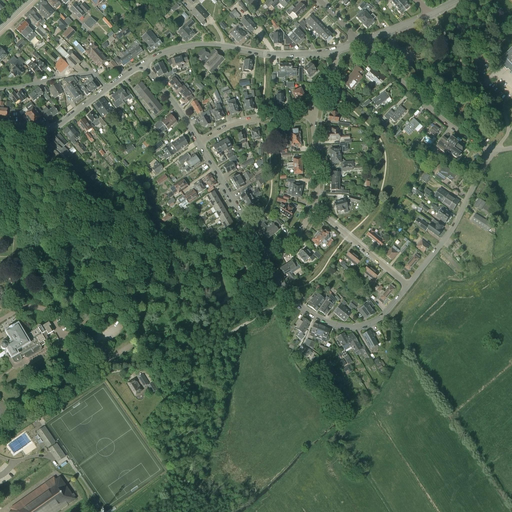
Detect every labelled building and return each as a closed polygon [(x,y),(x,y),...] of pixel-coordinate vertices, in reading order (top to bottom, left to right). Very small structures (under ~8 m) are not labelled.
[(55,12),(43,0),(41,0),(34,7),(46,20),(55,12)] [(61,4),(57,0),(55,0),(55,1),(53,0),(46,0),(53,8),(54,7),(56,9),(61,4)] [(276,0),(270,6),(274,9),(279,4),(283,8),(284,8),(287,5),(287,4),(286,3),(289,1),(288,0),(276,0)] [(403,7),(395,0),(392,0),(391,2),(397,9),(397,10),(397,11),(400,15),(404,12),(401,9),(403,7)] [(395,0),(403,7),(401,9),(404,12),(409,7),(409,6),(406,2),(406,3),(404,0),(395,0)] [(258,4),(255,1),(249,5),(253,9),(258,4)] [(170,9),(173,13),(179,7),(176,3),(170,9)] [(297,18),(306,9),(300,3),(295,9),(292,6),(285,12),(289,16),(292,13),(297,18)] [(370,3),(368,5),(366,3),(365,5),(363,3),(362,3),(359,6),(359,7),(361,10),(362,9),(363,10),(355,17),(367,29),(374,22),(373,20),(375,18),(372,14),(369,17),(367,14),(372,9),(373,7),(370,3)] [(84,16),(89,11),(83,4),(78,9),(74,5),(69,10),(79,20),(82,17),(83,18),(83,17),(84,16)] [(197,7),(191,13),(201,24),(201,23),(202,25),(205,23),(203,21),(207,18),(197,7)] [(240,16),(234,9),(230,13),(236,19),(240,16)] [(43,20),(41,21),(34,14),(35,14),(31,10),(27,13),(39,25),(40,25),(41,26),(45,22),(43,20)] [(39,25),(27,13),(24,16),(28,20),(34,26),(35,25),(43,34),(46,32),(39,26),(39,25)] [(262,15),(258,18),(263,23),(267,19),(262,15)] [(313,29),(319,23),(311,16),(305,21),(313,29)] [(96,23),(90,17),(83,23),(84,24),(81,26),(86,33),(89,30),(89,29),(96,23)] [(246,17),(243,19),(253,30),(256,27),(246,17)] [(112,27),(104,18),(102,19),(110,29),(112,27)] [(253,30),(243,19),(240,23),(250,33),(253,30)] [(183,40),(186,43),(195,35),(192,32),(191,32),(188,29),(194,23),(191,20),(177,32),(183,39),(183,40)] [(279,27),(276,24),(273,20),(270,22),(275,29),(279,27)] [(63,22),(60,26),(57,28),(61,32),(67,26),(63,22)] [(36,36),(27,27),(28,27),(24,23),(19,28),(17,26),(15,29),(17,30),(16,31),(20,35),(21,34),(25,39),(26,39),(30,42),(32,45),(34,45),(37,42),(37,40),(34,38),(36,36)] [(326,30),(319,23),(313,29),(319,36),(322,33),(323,33),(326,30)] [(243,27),(240,24),(230,34),(235,39),(234,39),(238,43),(246,35),(243,32),(241,30),(241,29),(240,29),(243,27)] [(293,34),(301,43),(304,40),(303,38),(304,37),(301,33),(303,31),(298,26),(296,28),(297,30),(293,34)] [(75,33),(70,28),(63,35),(68,40),(75,33)] [(126,28),(120,33),(123,36),(124,38),(130,33),(126,28)] [(37,29),(35,31),(42,39),(45,36),(37,29)] [(280,38),(284,38),(283,34),(280,29),(278,30),(277,32),(277,34),(273,34),(273,35),(271,35),(269,36),(272,41),(273,41),(273,45),(275,45),(276,46),(278,46),(279,45),(280,45),(280,38)] [(326,30),(323,33),(322,33),(319,36),(325,42),(331,36),(326,30)] [(149,31),(141,38),(149,47),(147,49),(150,53),(152,51),(161,44),(157,40),(149,31)] [(301,43),(293,34),(290,37),(289,36),(288,36),(288,37),(285,37),(285,44),(290,44),(292,41),(296,45),(297,44),(299,45),(301,43)] [(15,46),(19,50),(26,44),(21,39),(15,46)] [(133,46),(131,47),(133,50),(137,56),(142,52),(141,50),(143,48),(138,42),(137,40),(134,42),(135,44),(133,46)] [(89,48),(103,64),(107,60),(97,48),(97,47),(94,43),(89,48)] [(60,47),(57,50),(66,60),(65,61),(72,69),(77,64),(60,47)] [(133,50),(131,47),(126,50),(129,54),(133,59),(137,56),(133,50)] [(511,47),(500,59),(505,64),(503,66),(507,70),(509,68),(511,70),(511,47)] [(103,64),(89,48),(84,51),(88,55),(99,67),(103,64)] [(215,69),(224,60),(214,50),(208,58),(207,57),(209,55),(204,49),(202,50),(197,55),(203,61),(206,59),(201,65),(211,74),(215,69)] [(67,53),(78,65),(82,61),(74,53),(73,53),(71,51),(69,51),(67,53)] [(123,52),(121,54),(128,63),(133,59),(129,54),(126,56),(123,52)] [(128,63),(121,54),(119,55),(121,59),(119,61),(116,57),(113,59),(119,66),(121,64),(123,66),(128,63)] [(177,57),(180,68),(182,67),(181,65),(185,64),(185,63),(189,61),(187,57),(183,58),(183,56),(177,57)] [(173,67),(177,66),(178,69),(180,68),(177,57),(171,59),(172,62),(172,64),(173,67)] [(22,64),(17,59),(17,60),(14,63),(12,64),(15,67),(12,70),(13,71),(10,73),(15,78),(17,75),(19,77),(20,75),(21,76),(24,74),(23,73),(24,72),(20,67),(22,64)] [(476,69),(481,74),(487,69),(486,69),(481,65),(482,64),(477,59),(472,65),(473,64),(477,69),(476,69)] [(38,60),(34,64),(40,71),(42,72),(46,68),(38,60)] [(62,60),(54,67),(60,73),(67,65),(62,60)] [(243,73),(247,73),(247,71),(251,72),(252,62),(244,60),(242,70),(243,70),(243,73)] [(154,68),(158,78),(167,73),(162,62),(154,66),(154,68)] [(40,71),(34,64),(33,65),(30,63),(27,66),(35,73),(37,72),(37,73),(39,72),(40,71)] [(288,65),(285,65),(285,74),(285,76),(296,77),(296,68),(291,68),(291,65),(290,64),(289,64),(288,65)] [(310,64),(303,70),(310,77),(316,72),(315,70),(314,68),(314,67),(312,64),(311,65),(310,64)] [(375,85),(377,82),(380,84),(385,78),(379,73),(378,74),(369,65),(366,69),(369,72),(365,76),(375,85)] [(349,79),(344,85),(350,90),(362,78),(359,76),(363,72),(356,66),(353,70),(354,71),(348,78),(349,79)] [(172,88),(178,83),(180,81),(176,76),(176,77),(170,81),(168,83),(172,88)] [(76,87),(78,86),(72,77),(67,78),(71,84),(64,90),(65,92),(64,92),(67,97),(68,96),(72,102),(82,95),(76,87)] [(99,87),(92,78),(88,80),(95,90),(99,87)] [(88,80),(86,82),(92,91),(95,90),(88,80)] [(178,83),(172,88),(174,91),(173,91),(175,93),(184,86),(182,83),(183,82),(182,80),(180,81),(178,83)] [(92,91),(86,82),(83,84),(90,94),(90,93),(92,91)] [(141,82),(133,88),(138,94),(146,88),(141,82)] [(58,84),(49,89),(55,98),(63,93),(58,84)] [(90,94),(83,84),(80,86),(87,96),(90,94)] [(186,84),(184,86),(175,93),(177,95),(179,93),(181,96),(189,89),(188,88),(189,87),(186,84)] [(33,92),(39,99),(41,97),(40,96),(43,94),(39,88),(33,92)] [(143,99),(149,94),(150,93),(146,88),(138,94),(143,99)] [(117,93),(125,104),(126,103),(124,100),(127,98),(129,101),(133,98),(127,89),(124,91),(122,89),(117,93)] [(189,89),(181,96),(183,98),(181,100),(183,102),(191,95),(193,94),(189,89)] [(300,89),(292,93),(296,102),(297,101),(298,102),(300,101),(300,100),(301,100),(301,99),(304,97),(300,89)] [(30,98),(28,99),(31,102),(31,103),(33,102),(34,103),(39,99),(33,92),(28,96),(30,98)] [(385,92),(373,101),(377,107),(390,98),(385,92)] [(9,97),(7,98),(11,103),(13,102),(14,104),(19,100),(16,96),(14,93),(11,95),(12,96),(9,97),(10,97),(9,96),(9,97)] [(18,94),(16,96),(19,100),(21,103),(26,99),(27,98),(25,95),(23,96),(21,93),(19,95),(18,94)] [(125,104),(117,93),(111,97),(115,102),(114,103),(117,108),(118,107),(122,104),(123,106),(125,104)] [(147,105),(155,99),(150,93),(149,94),(143,99),(147,105)] [(194,98),(191,95),(183,102),(186,105),(191,100),(194,98)] [(283,95),(276,95),(277,98),(274,98),(275,102),(277,102),(277,104),(278,104),(278,105),(281,104),(284,103),(283,95)] [(103,118),(112,111),(103,99),(94,106),(103,118)] [(159,104),(155,99),(147,105),(151,110),(159,104)] [(361,106),(363,108),(371,102),(369,100),(361,106)] [(194,109),(199,106),(196,101),(190,104),(194,109)] [(41,116),(36,109),(34,107),(31,103),(31,102),(25,107),(29,112),(22,117),(28,124),(31,122),(32,124),(41,116)] [(131,104),(126,110),(131,114),(136,109),(131,104)] [(155,116),(163,109),(159,104),(151,110),(154,114),(153,114),(155,116)] [(216,109),(220,120),(224,118),(220,108),(222,108),(220,104),(216,106),(217,108),(216,109)] [(220,120),(216,109),(212,110),(209,105),(207,107),(209,112),(210,111),(211,114),(213,113),(216,121),(220,120)] [(202,112),(199,106),(194,109),(197,115),(202,112)] [(400,106),(393,113),(390,110),(384,117),(387,120),(390,118),(395,123),(406,111),(400,106)] [(37,108),(36,109),(41,116),(43,115),(46,113),(46,112),(48,110),(46,108),(42,111),(39,107),(38,108),(37,108)] [(54,108),(49,112),(53,117),(58,113),(54,108)] [(46,113),(43,115),(48,121),(53,117),(49,112),(48,110),(46,112),(46,113)] [(208,111),(201,115),(202,119),(200,120),(204,127),(205,127),(205,128),(207,127),(207,126),(210,124),(206,118),(210,115),(208,111)] [(98,120),(97,119),(98,118),(95,115),(94,115),(92,112),(90,114),(89,114),(88,115),(87,116),(94,125),(95,126),(97,126),(99,124),(99,123),(102,127),(102,126),(104,128),(106,126),(100,118),(98,120)] [(337,113),(330,112),(330,115),(329,115),(328,121),(338,122),(338,116),(337,116),(337,113)] [(158,131),(173,118),(170,115),(162,122),(161,121),(154,126),(158,131)] [(382,126),(385,123),(379,117),(376,120),(382,126)] [(87,132),(92,128),(84,118),(78,124),(83,131),(85,129),(87,132)] [(173,118),(158,131),(161,135),(166,131),(164,129),(166,128),(167,130),(176,122),(173,118)] [(414,119),(403,130),(409,135),(420,124),(414,119)] [(80,136),(70,125),(64,131),(69,137),(69,138),(73,142),(75,144),(77,143),(76,141),(80,137),(79,136),(80,136)] [(291,139),(300,139),(300,138),(300,137),(300,135),(299,135),(299,131),(298,131),(297,130),(292,130),(292,129),(289,130),(290,136),(288,136),(288,139),(291,139)] [(331,133),(328,133),(329,140),(340,140),(340,139),(342,140),(343,140),(344,139),(345,139),(349,139),(349,136),(344,136),(339,137),(339,132),(338,132),(338,129),(331,130),(331,133)] [(252,131),(251,131),(253,139),(257,138),(257,140),(260,140),(259,138),(260,138),(258,130),(255,131),(254,130),(253,130),(252,131)] [(59,141),(64,146),(67,143),(62,138),(58,134),(53,139),(57,143),(59,141)] [(182,137),(172,145),(171,144),(167,147),(168,147),(163,151),(166,154),(171,150),(174,149),(185,141),(182,137)] [(462,152),(463,149),(458,145),(459,143),(453,138),(451,137),(448,141),(443,138),(436,147),(445,154),(447,151),(457,159),(461,154),(460,154),(462,152)] [(142,144),(146,148),(152,142),(149,138),(142,144)] [(57,143),(53,139),(50,142),(57,148),(53,153),(63,162),(66,159),(63,156),(68,151),(63,147),(64,146),(59,141),(57,143)] [(222,142),(227,149),(229,154),(231,158),(235,156),(233,152),(233,153),(230,148),(231,147),(227,139),(222,142)] [(300,139),(291,139),(291,144),(290,144),(291,150),(294,150),(293,147),(300,147),(300,143),(300,140),(300,139)] [(166,154),(169,158),(174,155),(174,154),(177,152),(177,153),(187,145),(185,141),(174,149),(171,150),(166,154)] [(227,149),(222,142),(217,144),(222,152),(227,149)] [(152,154),(161,147),(158,143),(149,151),(152,154)] [(222,152),(217,144),(216,145),(216,144),(213,146),(214,147),(213,147),(217,155),(219,154),(220,157),(223,155),(221,152),(222,152)] [(331,157),(340,156),(340,153),(345,152),(348,150),(347,144),(340,145),(340,150),(330,150),(331,157)] [(80,145),(76,148),(81,155),(86,151),(80,145)] [(134,149),(132,145),(125,151),(128,154),(134,149)] [(430,163),(434,158),(428,153),(424,159),(430,163)] [(185,162),(188,166),(184,168),(183,167),(179,170),(181,173),(185,171),(191,166),(190,165),(197,159),(195,155),(185,162)] [(231,158),(229,160),(230,162),(228,163),(228,164),(223,167),(226,170),(225,171),(226,172),(227,172),(227,173),(232,170),(233,171),(236,169),(234,166),(237,164),(235,160),(237,159),(235,156),(231,158)] [(331,164),(340,163),(341,169),(352,168),(353,168),(353,162),(344,162),(344,160),(341,160),(340,156),(331,157),(331,164)] [(287,167),(301,166),(301,165),(302,165),(302,163),(301,162),(301,158),(293,158),(293,164),(287,164),(287,167)] [(191,166),(185,171),(187,173),(191,170),(200,163),(197,159),(190,165),(191,166)] [(253,160),(252,159),(241,165),(243,168),(254,162),(253,160)] [(163,169),(159,164),(158,164),(157,162),(153,164),(155,167),(152,169),(155,174),(163,169)] [(287,167),(285,167),(285,169),(287,169),(287,170),(294,169),(294,174),(302,174),(302,169),(302,167),(301,166),(287,167)] [(436,176),(442,180),(445,177),(452,182),(457,175),(444,166),(436,176)] [(425,173),(420,179),(426,184),(431,177),(425,173)] [(206,182),(210,189),(217,184),(210,174),(202,180),(204,183),(206,182)] [(234,184),(242,180),(238,174),(231,178),(234,184)] [(173,192),(185,183),(183,180),(170,189),(173,192)] [(201,180),(193,186),(198,194),(206,188),(201,180)] [(242,180),(234,184),(237,190),(245,186),(242,180)] [(188,187),(185,183),(173,192),(174,194),(178,192),(179,194),(188,187)] [(339,184),(331,184),(331,190),(335,191),(335,193),(349,194),(349,191),(343,191),(343,189),(342,189),(342,188),(339,188),(339,184)] [(417,193),(422,197),(424,193),(417,188),(414,186),(410,191),(413,194),(416,195),(417,193)] [(251,194),(250,195),(248,192),(249,191),(248,190),(251,189),(250,187),(241,192),(243,195),(241,196),(244,202),(253,197),(252,197),(251,194)] [(448,194),(440,188),(434,197),(442,203),(446,206),(447,206),(453,210),(459,202),(456,200),(456,199),(448,193),(448,194)] [(301,191),(288,189),(287,195),(290,196),(291,196),(300,198),(300,197),(301,197),(301,195),(300,194),(301,191)] [(193,190),(178,200),(180,204),(183,202),(195,194),(193,190)] [(209,202),(217,198),(214,192),(206,197),(209,202)] [(195,194),(183,202),(180,204),(183,207),(185,206),(198,197),(195,194)] [(253,197),(244,202),(247,207),(255,203),(253,200),(254,199),(253,197)] [(172,198),(167,203),(169,206),(175,202),(172,198)] [(220,203),(217,198),(209,202),(212,207),(220,203)] [(479,199),(474,206),(481,210),(486,203),(479,199)] [(340,212),(343,211),(344,213),(348,212),(347,208),(349,207),(347,200),(345,201),(345,200),(334,203),(334,204),(333,205),(334,207),(335,207),(336,211),(340,210),(340,212)] [(220,203),(212,207),(215,213),(223,208),(220,203)] [(281,203),(279,206),(283,209),(281,213),(289,219),(290,218),(291,218),(292,216),(292,215),(294,212),(291,210),(292,209),(288,206),(288,207),(285,205),(285,206),(281,203)] [(486,203),(484,209),(492,213),(495,207),(486,203)] [(434,206),(433,208),(435,210),(437,211),(449,220),(451,217),(451,216),(450,216),(451,215),(447,212),(447,211),(442,207),(439,207),(438,208),(434,206)] [(226,213),(223,208),(215,213),(219,218),(226,213)] [(447,223),(449,220),(437,211),(436,213),(438,215),(436,217),(445,223),(446,222),(446,223),(447,223)] [(229,219),(226,213),(219,218),(222,223),(229,219)] [(168,214),(161,219),(164,222),(170,218),(168,214)] [(493,225),(476,214),(471,221),(488,232),(493,225)] [(229,219),(222,223),(225,229),(233,224),(229,219)] [(273,225),(268,229),(273,235),(278,231),(276,228),(278,226),(279,227),(282,225),(277,219),(274,221),(275,222),(273,224),(273,225)] [(264,223),(261,220),(257,224),(260,227),(260,226),(263,229),(264,228),(266,231),(263,233),(268,239),(273,235),(268,229),(264,223)] [(426,231),(427,229),(432,233),(432,232),(434,233),(434,234),(438,237),(442,232),(441,231),(433,225),(431,224),(428,228),(421,223),(417,220),(415,223),(426,231)] [(155,231),(160,228),(156,223),(150,228),(153,231),(154,230),(155,231)] [(435,223),(433,225),(441,231),(443,227),(438,223),(437,224),(435,223)] [(317,235),(325,242),(328,238),(328,235),(327,235),(327,234),(328,233),(325,231),(322,229),(319,232),(317,235)] [(372,239),(377,233),(373,230),(371,231),(367,235),(372,239)] [(377,234),(377,233),(372,239),(377,243),(382,237),(381,237),(384,235),(382,233),(381,233),(380,234),(381,235),(380,237),(377,234)] [(322,242),(324,243),(325,242),(317,235),(312,241),(315,243),(315,244),(318,246),(319,245),(322,242)] [(382,237),(377,243),(382,247),(385,243),(384,243),(386,241),(382,237)] [(429,246),(422,240),(416,247),(424,253),(429,246)] [(399,253),(392,247),(386,255),(392,260),(399,253)] [(300,253),(300,254),(299,255),(302,258),(301,259),(303,262),(305,260),(305,261),(309,258),(312,261),(314,258),(312,255),(306,248),(303,251),(302,251),(301,251),(301,252),(300,252),(300,253)] [(350,261),(355,255),(350,251),(346,255),(347,256),(345,257),(350,261)] [(410,262),(414,265),(417,261),(418,261),(418,259),(420,257),(416,254),(410,262)] [(360,260),(355,255),(350,261),(355,265),(357,263),(357,264),(360,260)] [(291,261),(286,265),(290,272),(296,268),(291,261)] [(414,265),(410,262),(404,269),(407,272),(409,270),(410,270),(411,269),(411,268),(414,265)] [(290,272),(286,265),(280,269),(284,275),(287,273),(293,281),(295,280),(293,277),(290,272)] [(365,270),(363,272),(368,276),(369,274),(373,270),(368,266),(364,270),(365,270)] [(369,274),(368,276),(373,280),(374,278),(375,278),(378,274),(373,270),(369,274)] [(314,291),(317,293),(322,285),(319,283),(314,291)] [(391,285),(385,292),(389,296),(391,292),(392,292),(393,291),(393,290),(395,288),(391,285)] [(321,292),(319,295),(316,293),(307,305),(312,308),(317,302),(318,303),(322,298),(324,295),(321,292)] [(389,296),(385,292),(378,300),(382,303),(384,301),(385,301),(386,300),(386,299),(389,296)] [(331,294),(329,297),(319,311),(325,316),(336,301),(334,298),(331,294)] [(324,299),(322,298),(318,303),(317,302),(312,308),(316,312),(325,300),(324,299)] [(368,304),(365,305),(368,309),(365,311),(366,314),(367,313),(369,315),(370,315),(371,316),(375,313),(371,308),(374,306),(370,300),(367,302),(368,304)] [(337,308),(348,317),(351,313),(343,306),(346,303),(344,301),(341,304),(337,308)] [(349,305),(354,310),(357,306),(352,302),(349,305)] [(368,309),(365,305),(359,310),(366,319),(371,316),(370,315),(369,315),(367,313),(366,314),(365,311),(368,309)] [(348,317),(337,308),(333,313),(344,322),(348,317)] [(96,318),(100,323),(110,316),(106,311),(96,318)] [(299,321),(295,327),(294,328),(299,331),(306,320),(303,318),(300,321),(299,321)] [(306,320),(299,331),(303,334),(308,327),(308,326),(310,323),(306,320)] [(0,359),(3,357),(3,355),(8,353),(11,359),(14,363),(17,363),(20,361),(21,358),(24,356),(27,357),(39,349),(40,346),(45,344),(43,341),(45,340),(48,338),(46,336),(54,331),(48,322),(41,327),(40,326),(39,326),(38,326),(38,327),(38,328),(38,329),(26,336),(18,323),(14,325),(12,325),(9,326),(9,329),(5,331),(11,341),(10,341),(9,339),(5,341),(5,343),(4,343),(1,344),(1,347),(2,349),(4,350),(4,351),(0,353),(0,359)] [(313,337),(314,334),(318,325),(314,323),(310,333),(311,333),(310,336),(313,337)] [(314,334),(313,337),(316,339),(317,338),(321,340),(326,328),(318,325),(314,334)] [(329,339),(328,336),(327,336),(330,330),(326,328),(321,340),(321,341),(325,343),(328,342),(329,339)] [(369,340),(373,338),(374,337),(375,336),(374,334),(372,334),(371,334),(369,331),(362,335),(370,349),(374,347),(369,340)] [(355,353),(343,334),(337,338),(344,350),(351,347),(354,353),(355,353)] [(363,348),(361,349),(352,334),(346,338),(343,334),(355,353),(359,351),(362,356),(364,354),(367,359),(370,357),(364,347),(363,348)] [(379,362),(375,364),(383,379),(385,372),(379,362)] [(139,378),(145,387),(149,384),(144,375),(139,378)] [(142,391),(135,379),(128,383),(135,395),(142,391)] [(37,432),(58,462),(64,457),(43,427),(37,432)] [(54,511),(66,504),(67,504),(74,499),(59,478),(55,481),(55,482),(13,511),(11,511),(54,511)] [(95,501),(92,504),(96,510),(100,506),(95,501)]
